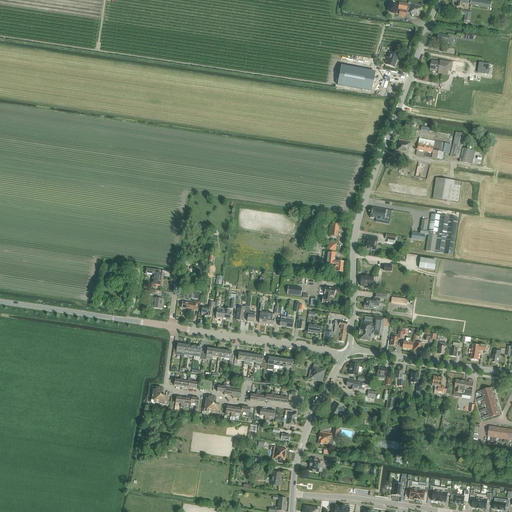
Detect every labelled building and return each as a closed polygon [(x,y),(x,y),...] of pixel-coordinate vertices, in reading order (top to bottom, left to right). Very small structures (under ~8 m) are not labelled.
[(399,2),(398,9),(400,9),(398,16),(405,17),(407,11),(409,11),(408,12),(412,13),(411,15),(419,17),(420,12),(422,6),(411,3),(411,5),(408,4),(399,2)] [(461,10),(460,14),(464,15),(464,20),(468,21),(470,12),(461,10)] [(438,34),(436,40),(447,43),(447,42),(451,43),(452,38),(449,37),(449,36),(438,34)] [(395,60),(397,54),(390,52),(386,64),(394,67),(396,61),(395,60)] [(451,71),(453,62),(440,60),(439,61),(431,60),(430,70),(437,71),(437,73),(448,75),(448,70),(451,71)] [(453,61),(453,62),(451,71),(464,74),(466,63),(453,61)] [(479,63),(477,73),(488,74),(489,64),(479,63)] [(372,91),(375,76),(365,75),(365,70),(346,67),(343,82),(338,81),(338,86),(372,91)] [(450,156),(459,159),(465,134),(455,132),(450,156)] [(419,138),(416,155),(431,158),(433,150),(444,152),(443,153),(450,154),(452,145),(419,138)] [(397,150),(405,151),(405,150),(409,151),(410,141),(399,139),(397,150)] [(471,165),(474,151),(462,148),(459,162),(471,165)] [(433,198),(458,202),(461,182),(436,178),(433,198)] [(407,193),(408,187),(389,184),(388,190),(407,193)] [(371,217),(384,219),(386,209),(372,207),(371,217)] [(428,235),(425,251),(452,255),(458,218),(431,214),(429,231),(426,230),(427,220),(422,220),(420,233),(412,232),(411,239),(424,241),(425,234),(428,235)] [(331,224),(330,236),(337,236),(338,224),(331,224)] [(391,243),(395,243),(396,236),(386,234),(385,239),(386,239),(386,241),(391,242),(391,243)] [(365,235),(363,248),(376,250),(376,249),(377,249),(378,245),(377,245),(378,237),(365,235)] [(335,270),(343,271),(344,261),(334,260),(335,253),(328,252),(327,263),(336,264),(335,270)] [(420,258),(419,268),(434,270),(436,260),(420,258)] [(147,268),(146,274),(153,275),(152,284),(162,285),(164,276),(156,274),(156,273),(160,274),(160,270),(147,268)] [(361,276),(360,286),(373,287),(373,281),(373,276),(371,276),(361,276)] [(288,286),(287,294),(301,296),(302,288),(288,286)] [(322,303),(330,304),(331,295),(334,296),(335,289),(325,287),(324,294),(325,294),(324,297),(323,297),(322,303)] [(192,291),(185,290),(184,297),(198,299),(199,294),(195,293),(195,295),(192,294),(192,291)] [(152,307),(162,309),(164,299),(154,298),(152,307)] [(363,305),(363,307),(364,308),(372,309),(372,306),(379,306),(380,299),(373,299),(373,300),(366,299),(365,304),(363,305)] [(183,301),(182,308),(189,309),(194,310),(194,307),(198,308),(199,301),(193,301),(193,303),(191,302),(183,301)] [(205,315),(211,316),(213,302),(210,302),(209,307),(206,307),(203,306),(201,313),(205,314),(205,315)] [(237,312),(236,320),(242,321),(243,313),(243,311),(246,311),(247,306),(244,306),(244,307),(241,307),(240,309),(238,308),(237,312)] [(246,311),(246,316),(248,316),(247,321),(254,322),(255,312),(249,312),(250,306),(247,306),(246,311)] [(223,318),(225,309),(217,308),(216,317),(223,318)] [(230,319),(231,319),(232,310),(225,309),(223,318),(226,318),(226,319),(226,320),(229,320),(230,320),(230,319)] [(260,312),(259,323),(266,324),(268,314),(260,312)] [(268,314),(266,324),(273,325),(275,315),(268,314)] [(360,335),(359,339),(370,340),(371,334),(382,335),(383,327),(384,320),(384,319),(384,318),(373,317),(373,323),(362,321),(361,330),(360,331),(359,335),(360,335)] [(324,338),(344,342),(347,322),(336,320),(334,333),(333,333),(333,332),(325,331),(324,338)] [(321,325),(309,324),(308,332),(320,334),(320,333),(323,333),(324,330),(320,329),(321,325)] [(391,337),(390,345),(396,346),(398,338),(398,335),(393,334),(392,337),(391,337)] [(412,350),(419,351),(419,350),(423,351),(422,351),(423,343),(417,342),(418,335),(414,335),(412,350)] [(403,342),(402,348),(412,349),(413,343),(409,342),(410,339),(406,338),(406,342),(403,342)] [(440,342),(438,354),(444,355),(446,343),(440,342)] [(452,347),(451,356),(456,356),(457,349),(460,349),(461,344),(454,343),(453,345),(451,345),(451,347),(452,347)] [(174,347),(173,355),(176,356),(176,355),(182,356),(183,344),(177,344),(177,347),(174,347)] [(473,344),(470,359),(478,360),(480,350),(486,351),(487,345),(480,344),(480,346),(473,344)] [(195,346),(194,356),(200,357),(200,359),(203,360),(204,352),(201,351),(201,347),(195,346)] [(204,352),(203,360),(206,360),(206,359),(212,359),(212,357),(213,349),(207,348),(207,352),(204,352)] [(491,362),(498,363),(499,359),(500,359),(500,356),(498,355),(499,351),(495,350),(494,355),(493,354),(492,358),(490,357),(489,361),(492,361),(491,362)] [(225,351),(224,358),(230,359),(230,364),(233,364),(234,356),(231,356),(231,351),(225,351)] [(235,356),(234,364),(237,365),(238,360),(244,361),(245,353),(239,353),(238,357),(235,356)] [(256,363),(255,365),(261,366),(261,368),(264,369),(265,360),(262,360),(263,356),(257,355),(256,363)] [(265,360),(264,369),(273,370),(274,366),(275,358),(269,357),(268,361),(265,360)] [(287,360),(286,367),(291,368),(291,372),(294,373),(295,365),(292,364),(293,360),(287,360)] [(325,369),(319,368),(320,365),(314,364),(313,367),(312,370),(310,369),(308,379),(322,382),(325,369)] [(351,364),(349,375),(357,376),(358,372),(361,372),(362,368),(359,367),(359,365),(351,364)] [(377,377),(377,378),(379,379),(380,378),(385,378),(386,376),(387,369),(378,368),(377,377)] [(396,371),(395,378),(398,379),(398,380),(399,380),(398,386),(403,386),(404,381),(404,380),(401,380),(402,375),(403,372),(396,371)] [(410,374),(410,377),(411,377),(410,382),(417,383),(419,374),(411,373),(411,374),(410,374)] [(442,395),(446,395),(447,389),(444,389),(444,387),(441,387),(442,377),(434,376),(432,385),(435,386),(434,390),(443,392),(442,395)] [(175,379),(174,385),(181,386),(182,380),(183,377),(181,377),(180,380),(175,379)] [(182,380),(181,386),(189,388),(190,378),(188,378),(188,381),(182,380)] [(190,378),(189,388),(196,389),(197,383),(192,382),(192,379),(192,378),(190,378)] [(455,388),(455,392),(462,393),(462,395),(471,396),(472,391),(474,381),(469,380),(469,382),(466,382),(466,381),(456,379),(455,388)] [(350,387),(350,390),(353,390),(354,388),(361,389),(362,383),(347,380),(346,386),(350,387)] [(218,386),(217,392),(224,393),(225,390),(225,388),(226,383),(224,383),(223,386),(218,386)] [(224,393),(224,395),(232,396),(233,386),(231,386),(230,389),(225,388),(225,390),(224,393)] [(233,386),(232,396),(239,397),(240,391),(235,390),(235,386),(233,386)] [(153,390),(153,395),(159,396),(160,395),(161,392),(161,391),(161,389),(161,388),(154,387),(153,390)] [(482,393),(483,397),(493,394),(492,392),(493,392),(492,388),(481,391),(477,392),(478,394),(481,394),(481,393),(482,393)] [(251,394),(250,400),(257,401),(259,392),(257,392),(256,395),(251,394)] [(259,392),(257,401),(265,402),(265,401),(266,396),(260,395),(261,392),(259,392)] [(266,396),(265,401),(272,402),(274,392),(272,392),(271,395),(266,395),(266,396)] [(274,392),(272,402),(280,403),(281,397),(275,396),(276,392),(274,392)] [(281,397),(280,403),(288,404),(288,403),(288,398),(283,397),(283,394),(281,393),(281,394),(281,397)] [(484,399),(485,404),(495,401),(494,398),(495,398),(494,394),(493,395),(493,394),(483,397),(479,399),(480,401),(483,400),(484,399)] [(152,399),(151,402),(159,403),(160,397),(159,396),(153,395),(152,399)] [(160,397),(159,403),(167,405),(167,402),(168,397),(165,396),(164,396),(161,396),(161,397),(160,397)] [(206,399),(205,404),(212,405),(212,404),(213,404),(213,401),(213,400),(214,398),(214,397),(206,396),(206,399)] [(176,397),(175,403),(181,404),(180,407),(182,408),(184,398),(176,397)] [(191,399),(191,403),(196,404),(196,408),(198,408),(199,398),(191,397),(191,399)] [(184,398),(182,408),(184,408),(185,404),(190,405),(191,403),(191,399),(184,398)] [(483,412),(487,411),(497,408),(497,407),(498,407),(497,403),(496,404),(495,401),(485,404),(487,409),(485,409),(483,410),(483,412)] [(204,408),(204,411),(212,412),(213,406),(212,405),(205,404),(204,408)] [(335,404),(331,412),(337,415),(336,416),(341,419),(344,415),(343,414),(345,409),(342,407),(335,404)] [(213,406),(212,412),(220,414),(220,411),(221,406),(218,405),(217,405),(214,405),(214,406),(213,406)] [(227,406),(226,412),(231,413),(231,417),(233,417),(234,407),(229,406),(227,406)] [(242,408),(241,412),(247,413),(246,417),(248,417),(250,408),(242,406),(242,408)] [(234,407),(233,417),(235,417),(235,414),(241,414),(241,412),(242,408),(234,407)] [(489,417),(499,414),(500,414),(499,410),(498,410),(497,408),(487,411),(489,415),(487,416),(487,415),(485,416),(485,419),(489,417)] [(260,409),(260,415),(265,416),(265,420),(267,420),(268,410),(260,409)] [(268,410),(267,420),(269,420),(269,417),(274,417),(275,418),(276,411),(268,410)] [(292,411),(286,410),(285,415),(288,415),(287,418),(297,420),(298,414),(292,413),(292,411)] [(287,418),(287,422),(284,421),(284,426),(290,427),(290,424),(296,425),(297,420),(287,418)] [(320,431),(317,444),(323,445),(323,444),(327,444),(331,444),(332,436),(338,437),(340,428),(334,427),(333,434),(320,431)] [(495,431),(493,441),(496,441),(496,439),(496,438),(500,439),(502,429),(499,429),(499,428),(496,427),(495,431)] [(374,446),(398,449),(399,442),(375,439),(374,446)] [(275,447),(273,459),(274,459),(273,461),(276,462),(276,460),(285,461),(287,452),(286,452),(286,449),(275,447)] [(309,471),(318,472),(320,460),(311,459),(309,471)] [(271,477),(270,485),(279,486),(280,481),(279,481),(279,479),(280,473),(271,472),(271,477)] [(394,483),(393,495),(400,496),(401,488),(405,488),(406,478),(401,477),(400,484),(394,483)] [(408,481),(407,490),(410,491),(409,498),(413,499),(416,500),(417,492),(418,485),(412,484),(412,482),(408,481)] [(417,492),(416,500),(419,500),(423,500),(424,493),(427,493),(428,487),(418,485),(417,492)] [(430,486),(429,493),(433,493),(431,501),(435,501),(438,502),(440,488),(430,486)] [(440,488),(438,502),(441,502),(445,503),(446,495),(450,496),(451,487),(447,487),(447,489),(440,488)] [(471,490),(470,500),(473,500),(472,508),(476,508),(479,509),(481,495),(474,494),(475,491),(471,490)] [(454,495),(453,503),(463,505),(464,501),(468,502),(469,492),(465,491),(464,496),(454,495)] [(481,495),(479,509),(482,509),(486,510),(487,502),(490,503),(491,494),(488,494),(488,496),(481,495)] [(275,511),(276,510),(277,510),(285,511),(287,498),(278,497),(277,507),(275,507),(275,509),(269,508),(269,511),(275,511)] [(494,501),(493,509),(498,509),(498,510),(501,510),(505,511),(506,507),(508,507),(510,500),(498,498),(498,501),(494,501)]
